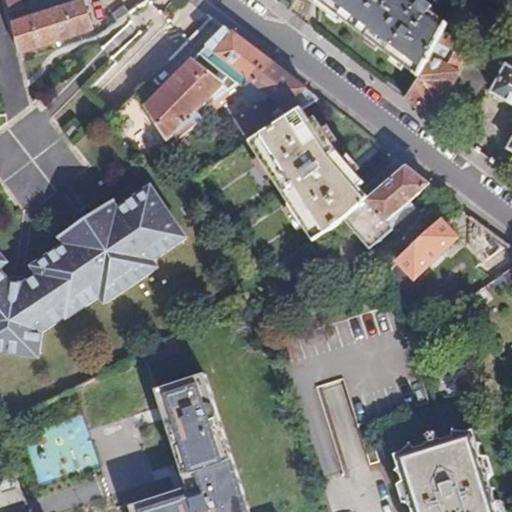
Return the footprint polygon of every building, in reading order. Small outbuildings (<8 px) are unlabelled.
[(3,0),(7,12),(16,10),(22,9),(19,0),(3,0)] [(417,78),(443,30),(446,24),(434,16),(437,10),(426,1),(422,6),(414,0),(319,0),(318,2),(417,78)] [(446,24),(443,30),(464,42),(477,17),(456,5),(446,24)] [(21,24),(11,27),(18,54),(93,32),(84,6),(21,24)] [(16,10),(7,12),(11,27),(21,24),(16,10)] [(275,66),(227,30),(218,38),(200,57),(247,95),(255,90),(275,66)] [(434,119),(473,47),(464,42),(443,30),(417,78),(406,99),(434,119)] [(146,110),(173,150),(184,142),(243,98),(247,95),(200,57),(146,110)] [(250,147),(303,112),(320,100),(275,66),(255,90),(247,95),(243,98),(258,111),(237,126),(250,147)] [(511,150),(511,70),(506,67),(492,92),(511,103),(511,140),(508,148),(511,150)] [(250,147),(196,184),(260,280),(342,223),(369,200),(353,181),(358,176),(339,152),(315,118),(310,122),(303,112),(250,147)] [(184,142),(173,150),(179,158),(190,150),(184,142)] [(431,185),(407,166),(369,200),(342,223),(370,253),(394,232),(393,231),(387,223),(412,202),(431,185)] [(188,242),(152,189),(117,212),(113,205),(59,239),(64,245),(31,267),(35,274),(25,281),(20,274),(7,275),(3,279),(0,275),(0,267),(4,264),(0,259),(0,355),(39,361),(42,333),(66,318),(68,321),(101,299),(107,306),(158,272),(153,264),(188,242)] [(418,208),(412,202),(387,223),(393,231),(418,208)] [(466,234),(449,216),(402,264),(420,282),(466,234)] [(481,293),(453,314),(464,322),(490,305),(481,293)] [(250,511),(205,377),(156,392),(161,406),(165,419),(180,464),(189,491),(176,495),(132,509),(133,511),(250,511)] [(496,511),(471,433),(436,443),(435,441),(433,440),(431,439),(430,441),(428,446),(392,455),(409,511),(496,511)]
